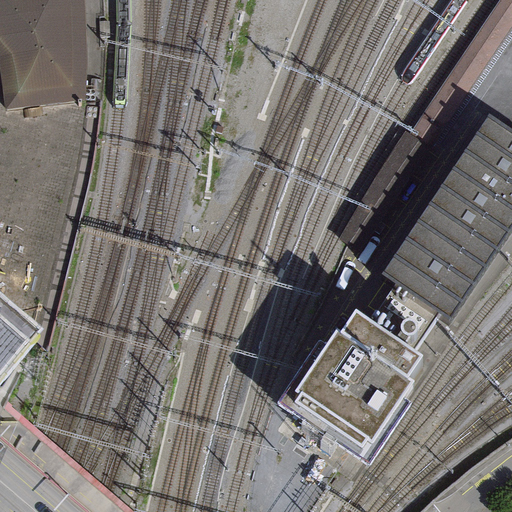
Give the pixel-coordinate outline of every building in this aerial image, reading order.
[(0,0),(0,104),(2,118),(83,109),(85,57),(80,0),(0,0)] [(511,0),(503,0),(337,238),(353,249),(511,17),(511,0)] [(76,153),(83,109),(2,118),(0,104),(0,316),(28,341),(51,263),(76,153)] [(511,146),(487,129),(377,284),(384,289),(434,324),(443,331),(511,232),(511,146)] [(407,362),(434,324),(384,289),(357,327),(407,362)] [(0,373),(28,341),(0,316),(0,373)] [(357,327),(352,323),(338,343),(335,341),(325,354),(321,351),(279,411),(364,469),(406,407),(402,404),(412,390),(407,387),(419,370),(407,362),(357,327)]
